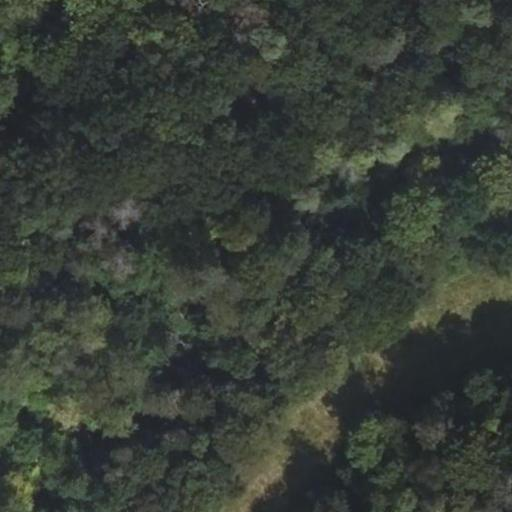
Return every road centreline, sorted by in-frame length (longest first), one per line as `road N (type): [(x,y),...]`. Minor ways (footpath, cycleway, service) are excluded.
road 1 (track): [(0,166),(446,33),(511,27)]
road 2 (track): [(75,0),(246,97),(353,0)]
